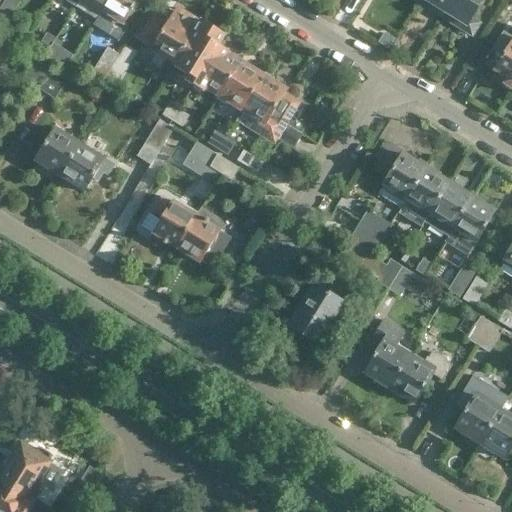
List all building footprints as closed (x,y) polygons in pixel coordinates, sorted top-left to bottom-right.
[(4,0),(0,8),(0,17),(7,22),(20,0),(4,0)] [(99,15),(107,0),(83,0),(93,6),(90,10),(99,15)] [(107,0),(99,15),(102,12),(114,19),(112,23),(120,29),(138,0),(107,0)] [(418,0),(418,1),(441,15),(450,0),(418,0)] [(482,0),(450,0),(441,15),(451,21),(450,23),(471,36),(478,24),(471,19),(482,0)] [(174,68),(203,22),(202,22),(201,25),(176,9),(168,23),(157,16),(142,40),(154,47),(152,51),(175,65),(174,67),(174,68)] [(192,87),(224,35),(203,22),(174,68),(188,76),(184,82),(192,87)] [(511,39),(502,33),(491,52),(502,58),(494,72),(507,80),(504,85),(511,89),(511,39)] [(41,43),(49,48),(55,39),(46,34),(41,43)] [(224,35),(192,87),(193,87),(195,83),(217,97),(238,63),(226,55),(228,52),(218,47),(225,36),(224,35)] [(135,48),(127,44),(122,53),(130,58),(135,48)] [(59,59),(69,65),(76,52),(67,46),(59,59)] [(89,78),(101,85),(119,55),(107,48),(89,78)] [(238,63),(217,97),(219,98),(213,107),(222,113),(228,103),(241,111),(262,77),(238,63)] [(69,73),(60,67),(37,89),(53,100),(69,73)] [(286,92),(262,77),(236,121),(272,142),(297,103),(284,95),(286,92)] [(171,121),(178,110),(168,105),(161,116),(171,121)] [(178,110),(171,121),(181,128),(188,116),(178,110)] [(150,166),(173,129),(158,120),(136,157),(150,166)] [(59,176),(79,144),(54,129),(34,161),(59,176)] [(227,155),(233,144),(215,133),(208,144),(227,155)] [(189,155),(210,167),(217,156),(196,143),(189,155)] [(113,164),(79,144),(59,176),(84,192),(93,177),(98,181),(103,172),(108,175),(113,164)] [(426,169),(402,154),(392,171),(388,169),(382,180),(385,182),(381,189),(404,203),(426,169)] [(189,155),(182,165),(203,178),(210,167),(189,155)] [(237,169),(217,156),(210,167),(230,180),(237,169)] [(427,217),(437,201),(448,183),(426,169),(404,203),(427,217)] [(450,231),(462,211),(471,197),(448,183),(437,201),(427,217),(450,231)] [(172,204),(161,197),(152,212),(162,219),(160,222),(148,214),(140,227),(154,235),(152,239),(152,246),(157,249),(163,245),(165,246),(166,243),(175,249),(195,216),(173,202),(172,204)] [(471,197),(462,211),(450,231),(451,232),(454,228),(466,235),(463,239),(474,246),(495,212),(471,197)] [(195,216),(175,249),(199,263),(200,261),(211,268),(219,255),(218,254),(228,238),(218,232),(219,231),(217,229),(218,226),(219,219),(201,208),(195,216)] [(361,222),(384,236),(390,226),(367,212),(361,222)] [(354,233),(377,247),(384,236),(361,222),(354,233)] [(371,256),(377,247),(354,233),(348,243),(370,257),(371,256)] [(388,288),(402,266),(390,259),(386,265),(371,256),(370,257),(348,243),(340,255),(378,278),(377,282),(388,288)] [(392,256),(400,261),(407,248),(399,243),(392,256)] [(511,268),(511,244),(501,262),(511,268)] [(415,270),(423,275),(431,263),(423,258),(415,270)] [(402,266),(388,288),(399,296),(413,273),(402,266)] [(448,290),(459,297),(473,274),(462,267),(448,290)] [(477,277),(463,299),(474,306),(488,284),(477,277)] [(336,327),(347,309),(340,305),(342,303),(315,286),(289,327),(294,330),(293,332),(310,343),(311,341),(316,344),(329,323),(336,327)] [(511,313),(505,309),(498,321),(510,328),(511,325),(511,313)] [(477,346),(491,322),(481,315),(466,339),(477,346)] [(491,322),(477,346),(489,353),(503,329),(491,322)] [(388,390),(409,356),(394,347),(399,340),(388,333),(364,372),(374,378),(373,380),(388,390)] [(422,365),(409,356),(388,390),(403,399),(405,397),(414,403),(432,375),(442,381),(452,365),(447,362),(445,358),(437,353),(433,354),(431,353),(428,358),(427,357),(422,365)] [(478,446),(499,412),(485,403),(494,389),(483,382),(479,389),(455,428),(465,434),(464,437),(478,446)] [(511,419),(499,412),(478,446),(494,455),(495,453),(505,459),(511,446),(511,419)] [(0,465),(0,480),(33,501),(43,485),(48,487),(59,470),(47,462),(49,459),(49,454),(40,449),(36,451),(34,454),(21,446),(6,470),(0,465)] [(0,480),(0,511),(26,511),(33,501),(0,480)]
